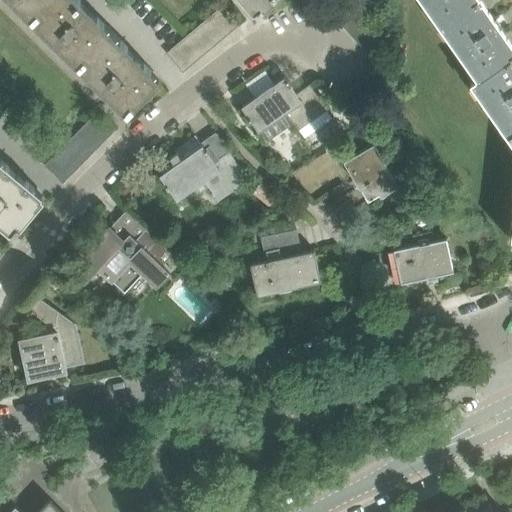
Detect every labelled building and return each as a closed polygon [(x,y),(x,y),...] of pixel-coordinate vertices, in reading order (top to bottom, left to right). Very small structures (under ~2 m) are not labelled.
[(50,0),(9,0),(11,1),(11,0),(13,0),(32,19),(50,0)] [(111,33),(77,0),(50,0),(32,19),(51,38),(50,39),(58,47),(59,46),(79,66),(111,33)] [(270,0),(246,0),(256,12),(270,0)] [(329,11),(341,0),(324,0),(321,3),(329,11)] [(337,20),(356,3),(353,0),(341,0),(329,11),(337,20)] [(424,0),(442,24),(475,0),(424,0)] [(505,38),(502,35),(504,34),(500,29),(502,28),(496,19),(494,20),(491,15),(489,16),(487,13),(488,12),(479,0),(475,0),(442,24),(479,77),(510,56),(511,54),(511,45),(506,37),(505,38)] [(344,29),(364,11),(356,3),(337,20),(344,29)] [(238,27),(221,7),(211,15),(228,35),(238,27)] [(352,37),(371,19),(364,11),(344,29),(352,37)] [(228,35),(211,15),(203,22),(219,42),(228,35)] [(360,46),(379,28),(371,19),(352,37),(360,46)] [(219,42),(203,22),(193,30),(210,50),(219,42)] [(369,56),(389,39),(379,28),(360,46),(369,56)] [(210,50),(193,30),(185,37),(201,57),(210,50)] [(158,80),(111,33),(79,66),(98,84),(97,86),(105,94),(106,92),(126,112),(158,80)] [(201,57),(185,37),(176,45),(192,65),(201,57)] [(192,65),(176,45),(166,53),(182,73),(192,65)] [(511,59),(510,56),(479,77),(473,82),(510,135),(511,133),(511,59)] [(327,110),(309,84),(296,93),(290,85),(291,84),(287,79),(286,79),(284,76),(241,106),(248,116),(247,117),(250,121),(251,120),(259,131),(286,112),(298,130),(327,110)] [(354,104),(348,120),(362,125),(362,124),(368,109),(354,104)] [(113,132),(95,114),(86,123),(104,141),(113,132)] [(104,141),(86,123),(78,131),(96,149),(104,141)] [(96,149),(78,131),(70,139),(88,158),(96,149)] [(88,158),(70,139),(61,147),(80,166),(88,158)] [(398,184),(374,143),(344,160),(368,202),(398,184)] [(248,179),(229,151),(219,158),(218,158),(220,161),(216,164),(208,153),(209,152),(206,148),(205,149),(202,144),(181,159),(176,153),(170,158),(174,164),(159,174),(166,184),(165,185),(168,189),(169,188),(177,200),(204,180),(219,201),(248,179)] [(80,166),(61,147),(53,156),(72,174),(80,166)] [(72,174),(53,156),(44,165),(62,183),(72,174)] [(42,196),(0,161),(0,220),(13,231),(42,196)] [(277,196),(262,182),(253,193),(269,207),(277,196)] [(321,281),(314,249),(314,248),(296,253),(295,245),(300,244),(296,229),(290,230),(287,218),(268,222),(270,235),(261,237),(266,260),(250,263),(256,289),(296,281),(298,286),(321,281)] [(162,265),(156,259),(165,250),(144,230),(136,239),(126,231),(120,237),(110,227),(67,273),(80,286),(98,268),(124,292),(143,273),(149,279),(162,265)] [(453,271),(446,237),(434,240),(432,231),(412,235),(414,244),(393,249),(394,250),(401,281),(400,281),(401,282),(426,277),(427,281),(437,279),(436,274),(453,271)] [(84,362),(76,325),(53,308),(42,299),(42,300),(39,298),(31,309),(49,323),(51,332),(20,339),(28,378),(66,371),(65,366),(84,362)] [(0,511),(62,511),(49,499),(36,511),(21,511),(15,506),(8,511),(0,511)]
